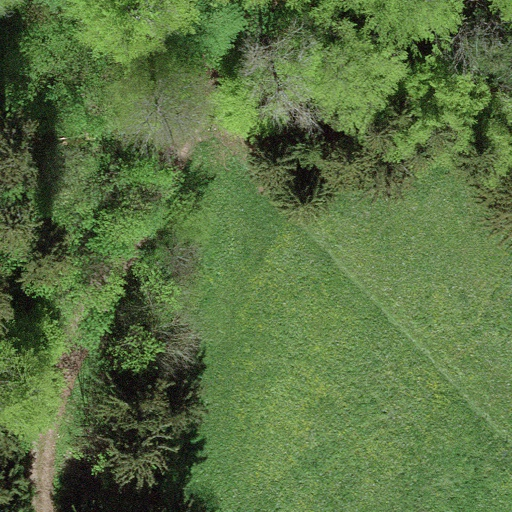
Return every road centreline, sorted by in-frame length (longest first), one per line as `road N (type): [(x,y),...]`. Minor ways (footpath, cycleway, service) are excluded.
road 1 (track): [(234,0),(81,302)]
road 2 (track): [(38,511),(34,461),(81,302)]
